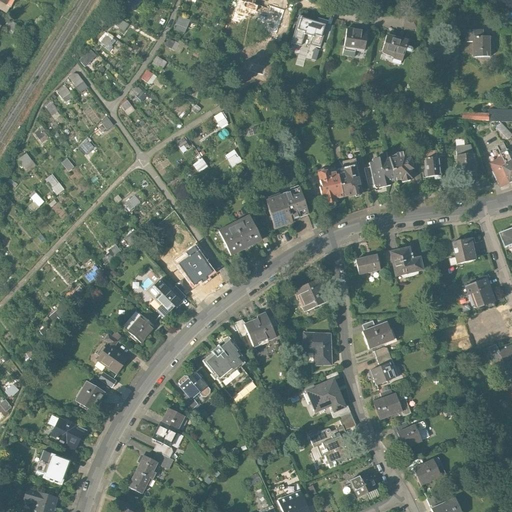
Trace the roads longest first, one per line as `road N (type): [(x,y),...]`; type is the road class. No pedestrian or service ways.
road 1 (residential): [(86,511),(123,421),(201,320),(282,260),(338,234)]
road 2 (residential): [(338,234),(359,391),(382,458),(407,494)]
road 3 (residential): [(338,234),(480,207)]
